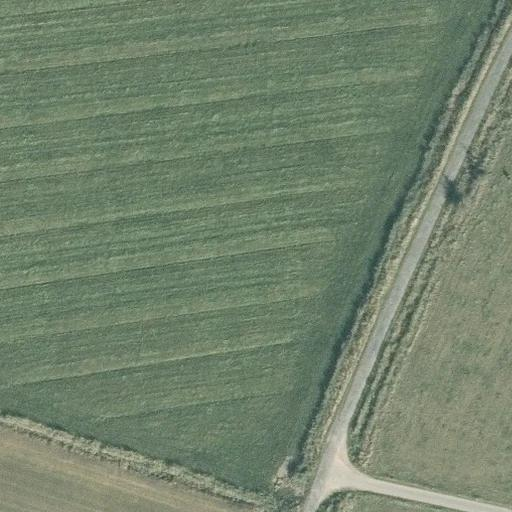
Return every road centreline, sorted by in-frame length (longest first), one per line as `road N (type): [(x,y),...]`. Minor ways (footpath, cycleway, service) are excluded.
road 1 (unclassified): [(511,61),(413,259),(321,477)]
road 2 (unclassified): [(321,477),(495,511)]
